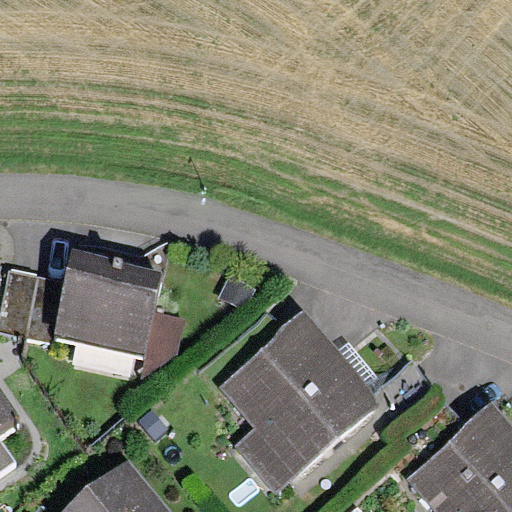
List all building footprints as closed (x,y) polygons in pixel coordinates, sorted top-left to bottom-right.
[(56,344),(147,363),(157,318),(165,280),(74,261),(68,287),(56,344)] [(56,344),(68,287),(10,276),(0,326),(0,334),(55,346),(56,344)] [(219,303),(245,316),(256,293),(230,281),(219,303)] [(186,324),(157,318),(147,363),(143,382),(179,358),(186,324)] [(304,321),(220,393),(255,433),(236,449),(278,498),(380,410),(304,321)] [(0,444),(1,443),(22,429),(0,395),(0,444)] [(511,511),(511,433),(494,412),(408,484),(431,511),(511,511)] [(0,479),(18,467),(1,443),(0,444),(0,479)] [(75,511),(167,511),(130,467),(75,511)]
